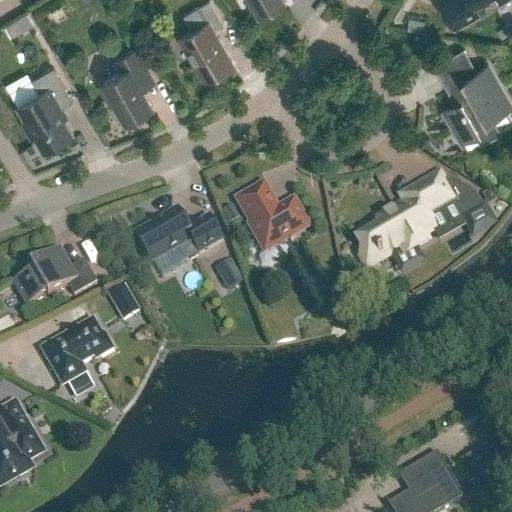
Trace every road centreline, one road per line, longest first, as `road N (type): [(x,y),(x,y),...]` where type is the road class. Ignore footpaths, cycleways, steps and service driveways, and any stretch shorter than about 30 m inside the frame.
road 1 (residential): [(37,209),(223,137),(306,72),(357,0)]
road 2 (tertiary): [(183,511),(511,328)]
